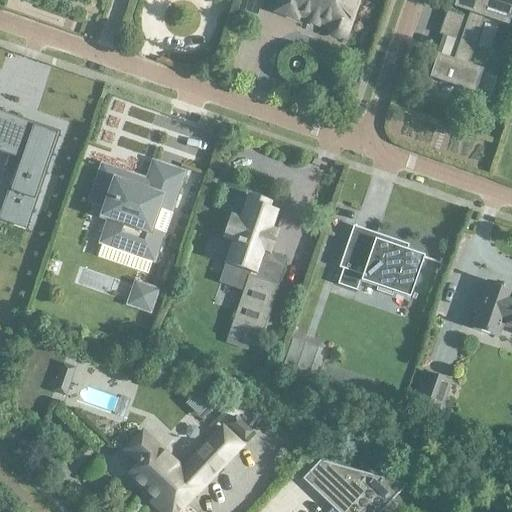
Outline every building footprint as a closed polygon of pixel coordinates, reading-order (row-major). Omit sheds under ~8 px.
[(279,0),(276,12),(297,19),(298,15),(329,26),(329,27),(329,29),(329,30),(329,32),(330,33),(330,34),(332,35),(332,36),(334,37),(336,38),(337,38),(338,38),(340,38),(342,37),(344,36),(345,35),(346,34),(347,32),(357,0),(279,0)] [(439,56),(431,80),(475,95),(483,71),(468,66),(484,19),(501,25),(508,27),(511,14),(511,0),(458,0),(455,9),(469,14),(468,19),(447,12),(439,35),(447,37),(440,56),(439,56)] [(24,159),(3,220),(27,228),(60,132),(17,117),(5,152),(24,159)] [(135,179),(103,168),(93,198),(92,201),(104,206),(107,207),(104,216),(111,219),(103,243),(153,260),(161,235),(150,231),(158,207),(169,211),(182,174),(155,165),(147,186),(134,181),(135,179)] [(227,338),(258,348),(279,287),(261,280),(277,232),(271,230),(277,213),(268,210),(270,205),(248,197),(241,220),(231,217),(224,239),(233,242),(225,264),(255,274),(253,278),(249,276),(227,338)] [(404,250),(375,241),(371,252),(351,245),(357,228),(354,227),(347,246),(348,247),(344,257),(343,257),(339,268),(343,270),(338,285),(357,292),(361,280),(361,282),(364,283),(365,280),(379,284),(376,292),(392,297),(395,290),(408,294),(406,298),(410,299),(424,257),(407,252),(409,246),(406,245),(404,250)] [(511,295),(511,289),(489,282),(482,300),(479,299),(474,313),(478,314),(472,330),(497,338),(502,325),(511,328),(511,297),(511,295)] [(155,292),(143,288),(137,307),(149,311),(155,292)] [(310,375),(319,348),(292,339),(283,365),(310,375)] [(62,363),(59,374),(71,379),(75,368),(63,364),(62,363)] [(450,381),(425,373),(415,402),(440,411),(450,381)] [(236,417),(229,425),(245,440),(252,432),(236,417)] [(159,511),(180,511),(243,446),(222,427),(188,464),(189,465),(184,471),(143,432),(125,451),(139,465),(130,475),(155,499),(150,503),(159,511)] [(302,480),(303,481),(304,480),(337,511),(381,511),(407,485),(320,462),(302,480)]
